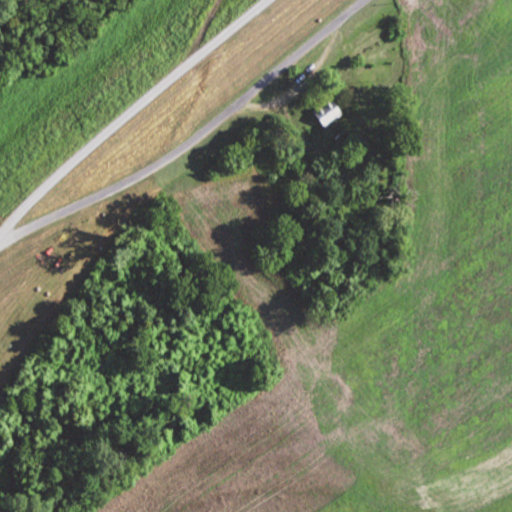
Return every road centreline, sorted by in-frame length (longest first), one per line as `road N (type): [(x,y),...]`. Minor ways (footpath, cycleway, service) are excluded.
road 1 (residential): [(364,0),(177,151),(0,246)]
road 2 (residential): [(0,236),(268,0)]
